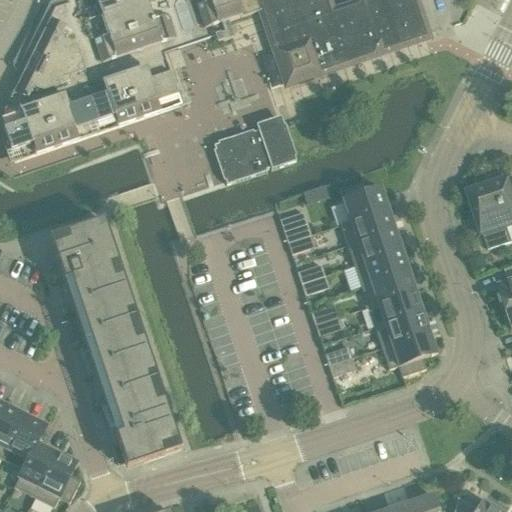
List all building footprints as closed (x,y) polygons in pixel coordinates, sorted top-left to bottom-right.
[(183,50),(166,0),(77,0),(79,2),(53,11),(41,5),(12,64),(12,69),(15,73),(22,76),(0,120),(0,124),(14,165),(181,108),(163,57),(183,50)] [(186,0),(201,44),(215,39),(217,46),(233,40),(228,24),(262,12),(287,86),(426,38),(413,0),(186,0)] [(283,127),(280,119),(256,127),(257,133),(254,134),(253,132),(218,144),(218,146),(216,152),(214,153),(225,183),(226,183),(228,187),(268,173),(267,170),(270,170),(271,172),(295,163),(294,160),(295,159),(284,127),(283,127)] [(511,186),(511,187),(509,181),(504,182),(501,173),(485,179),(488,187),(467,194),(474,216),(481,238),(483,238),(488,252),(511,244),(506,230),(511,227),(511,186)] [(340,229),(387,213),(380,191),(366,196),(362,185),(338,193),(349,225),(340,228),(340,229)] [(340,229),(347,249),(394,233),(387,213),(340,229)] [(280,223),(287,246),(310,239),(303,216),(280,223)] [(125,472),(180,454),(103,223),(62,237),(48,241),(59,273),(72,313),(85,350),(98,392),(114,437),(125,472)] [(347,249),(354,270),(401,254),(394,233),(347,249)] [(314,250),(310,239),(287,246),(291,258),(314,250)] [(360,290),(408,274),(401,254),(354,270),(360,290)] [(297,276),(301,287),(323,280),(319,269),(297,276)] [(505,310),(511,307),(511,269),(504,272),(508,284),(498,287),(505,310)] [(360,290),(367,311),(415,295),(408,274),(360,290)] [(327,292),(323,280),(301,287),(305,299),(327,292)] [(374,331),(422,315),(415,295),(367,311),(374,331)] [(311,317),(315,328),(337,321),(333,309),(311,317)] [(374,331),(381,352),(428,336),(422,315),(374,331)] [(337,321),(315,328),(318,340),(340,333),(337,321)] [(436,357),(428,336),(381,352),(388,373),(398,370),(401,381),(425,373),(421,362),(436,357)] [(324,358),(328,369),(351,362),(347,350),(324,358)] [(355,373),(351,362),(328,369),(332,381),(355,373)] [(0,421),(0,461),(3,464),(26,419),(6,409),(0,421)] [(26,419),(3,464),(22,473),(13,491),(14,491),(45,428),(26,419)] [(14,491),(33,501),(56,456),(37,446),(46,429),(45,428),(14,491)] [(76,466),(56,456),(33,501),(54,511),(58,502),(68,507),(80,485),(69,479),(76,466)] [(411,511),(435,511),(431,498),(410,505),(411,511)] [(495,511),(482,503),(476,511),(473,511),(456,501),(453,511),(495,511)]
